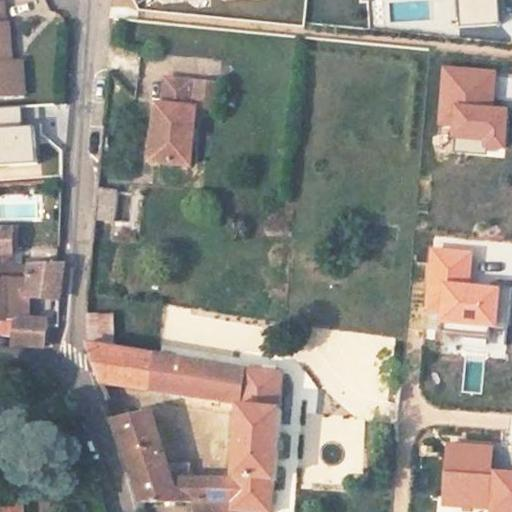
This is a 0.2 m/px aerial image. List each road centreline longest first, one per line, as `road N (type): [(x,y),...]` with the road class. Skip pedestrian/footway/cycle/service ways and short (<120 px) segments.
road 1 (unclassified): [(92,0),(67,362)]
road 2 (unclassified): [(67,362),(122,511)]
